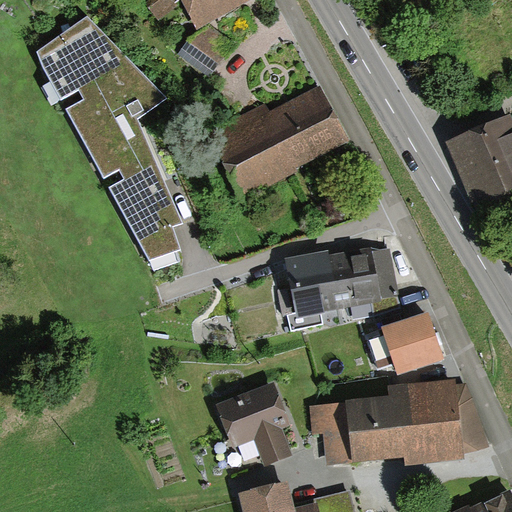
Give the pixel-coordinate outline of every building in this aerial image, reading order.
[(180,0),(196,30),(252,0),(180,0)] [(164,101),(83,20),(36,55),(149,257),(176,251),(169,228),(182,226),(136,121),(164,101)] [(213,74),(231,45),(202,27),(184,56),(213,74)] [(267,103),(210,132),(244,199),(297,172),(295,167),(345,142),(318,88),(272,112),(267,103)] [(511,116),(450,139),(478,214),(511,201),(511,116)] [(330,251),(287,257),(297,313),(288,317),(292,332),(324,324),(321,313),(350,307),(353,319),(375,315),(373,302),(399,296),(389,248),(373,251),(373,248),(331,255),(330,251)] [(428,314),(383,328),(386,336),(372,341),(380,365),(393,360),(398,374),(443,359),(428,314)] [(456,386),(455,379),(388,384),(389,395),(346,401),(346,403),(309,406),(312,435),(325,432),(328,466),(403,458),(404,466),(464,460),(464,453),(489,447),(467,385),(456,386)] [(217,406),(233,448),(256,439),(266,467),(293,456),(283,428),(288,425),(273,385),(217,406)] [(287,480),(238,493),(243,511),(354,511),(349,491),(315,500),(316,505),(295,510),(287,480)] [(511,511),(511,489),(464,511),(511,511)]
